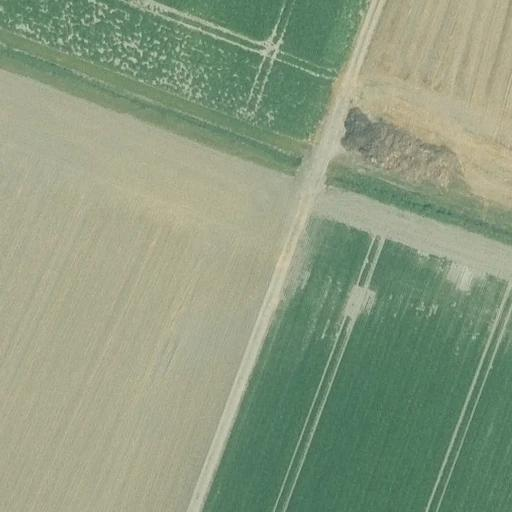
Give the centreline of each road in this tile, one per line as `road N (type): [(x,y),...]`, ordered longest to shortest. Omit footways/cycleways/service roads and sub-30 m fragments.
road 1 (track): [(327,147),(192,511)]
road 2 (track): [(379,0),(327,147),(511,216)]
